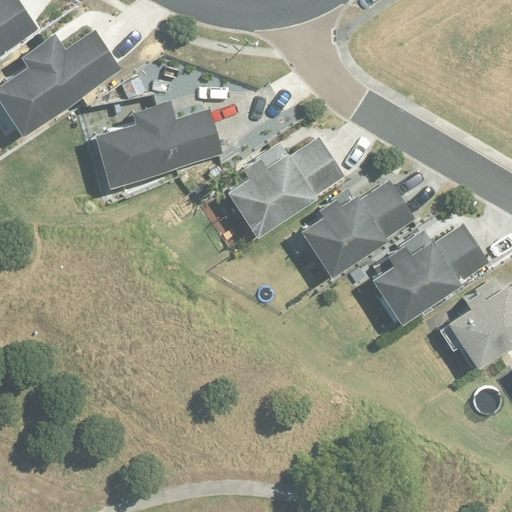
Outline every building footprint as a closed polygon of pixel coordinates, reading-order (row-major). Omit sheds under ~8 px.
[(0,0),(0,45),(34,24),(18,0),(0,0)] [(0,102),(17,129),(118,64),(92,25),(63,44),(52,27),(16,50),(22,59),(0,72),(0,102)] [(104,181),(219,150),(207,105),(172,114),(167,94),(127,105),(130,116),(89,126),(104,181)] [(244,171),(223,184),(252,230),(342,174),(316,132),(286,151),(278,137),(238,161),(244,171)] [(317,208),(296,223),(327,270),(413,214),(387,175),(357,195),(351,186),(348,188),(344,182),(313,202),(317,208)] [(388,257),(366,271),(397,318),(486,260),(459,219),(430,238),(421,224),(383,249),(388,257)] [(464,301),(443,314),(472,360),(511,334),(511,277),(506,281),(504,276),(497,280),(493,272),(459,293),(464,301)]
